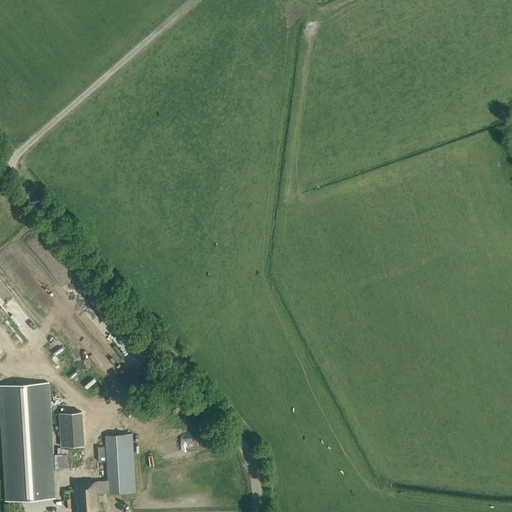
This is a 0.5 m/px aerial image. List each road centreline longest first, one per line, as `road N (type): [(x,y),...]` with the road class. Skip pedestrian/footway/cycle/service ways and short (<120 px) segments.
road 1 (unclassified): [(255,511),(252,470),(238,441),(0,166)]
road 2 (track): [(0,164),(190,0)]
